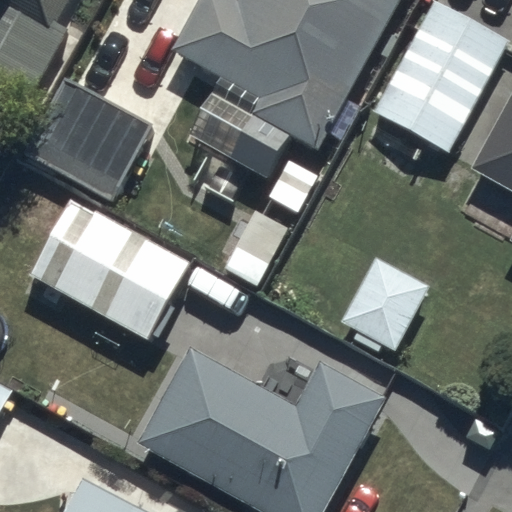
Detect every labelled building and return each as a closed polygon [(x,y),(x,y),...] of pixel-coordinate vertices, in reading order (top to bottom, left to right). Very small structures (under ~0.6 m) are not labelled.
[(0,0),(0,86),(9,92),(64,0),(0,0)] [(192,0),(156,66),(315,153),(399,0),(192,0)] [(371,119),(445,158),(509,40),(435,0),(371,119)] [(24,153),(116,204),(157,131),(65,80),(24,153)] [(511,230),(507,241),(511,243),(511,91),(471,168),(511,189),(511,230)] [(23,274),(148,342),(188,269),(63,200),(23,274)] [(288,229),(255,209),(225,268),(258,285),(288,229)] [(188,344),(135,439),(267,511),(322,511),(389,394),(322,357),(296,403),(188,344)] [(0,382),(0,427),(20,395),(0,382)] [(139,511),(80,479),(61,511),(139,511)]
